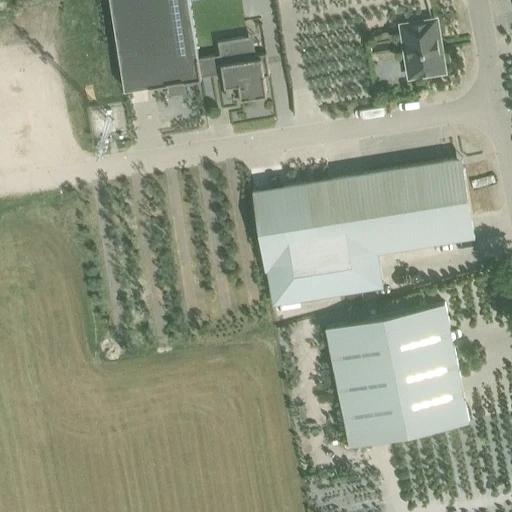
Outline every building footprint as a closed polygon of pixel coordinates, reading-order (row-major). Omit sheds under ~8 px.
[(190,0),(111,0),(126,89),(169,81),(170,88),(185,86),(184,80),(197,77),(202,76),(202,75),(212,74),(218,73),(215,54),(199,57),(190,0)] [(403,25),(411,75),(444,69),(436,19),(403,25)] [(252,35),(218,40),(228,97),(242,95),(242,97),(268,93),(265,74),(270,74),(267,52),(255,53),(252,35)] [(186,100),(159,102),(159,114),(187,112),(186,100)] [(473,216),(465,166),(453,157),(305,181),(255,190),(267,267),(270,267),(275,301),(383,284),(378,250),(457,237),(476,235),(473,216)] [(319,327),(344,444),(468,418),(443,301),(319,327)]
